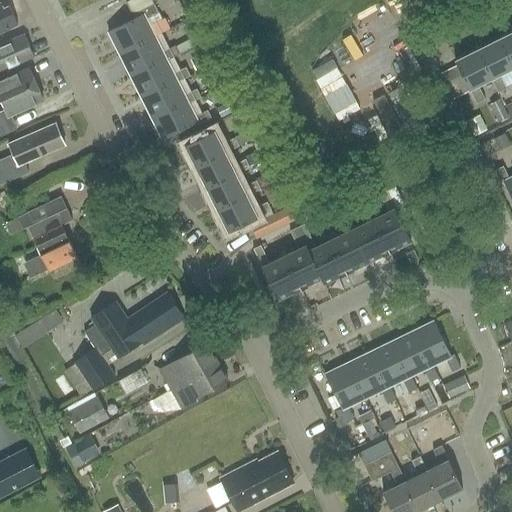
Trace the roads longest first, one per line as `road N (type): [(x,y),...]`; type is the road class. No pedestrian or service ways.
road 1 (residential): [(264,345),(238,283),(114,148),(39,0)]
road 2 (residential): [(497,502),(472,450),(495,365),(458,278)]
road 3 (residential): [(264,345),(399,275),(458,278)]
road 4 (residential): [(334,511),(264,345)]
